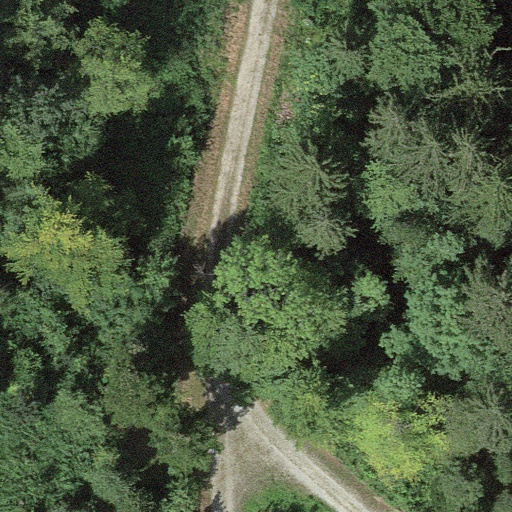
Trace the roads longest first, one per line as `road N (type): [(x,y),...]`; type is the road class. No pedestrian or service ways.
road 1 (track): [(237,418),(228,235),(266,0)]
road 2 (track): [(344,511),(237,418)]
